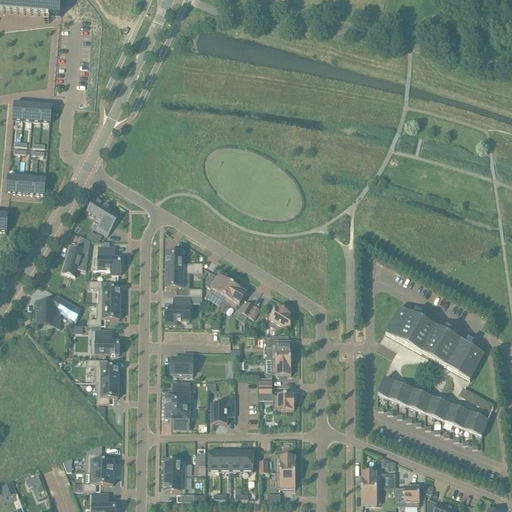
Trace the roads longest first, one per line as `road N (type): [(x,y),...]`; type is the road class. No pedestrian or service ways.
road 1 (unclassified): [(511,67),(226,16),(188,0)]
road 2 (unclassified): [(152,212),(320,311),(324,349)]
road 3 (unclassified): [(144,437),(152,212)]
road 4 (residential): [(504,352),(384,287),(371,292),(367,349)]
road 5 (residential): [(325,434),(511,507)]
road 6 (residential): [(144,437),(325,434)]
road 7 (tertiary): [(85,169),(153,13)]
road 8 (tertiary): [(0,309),(85,169)]
